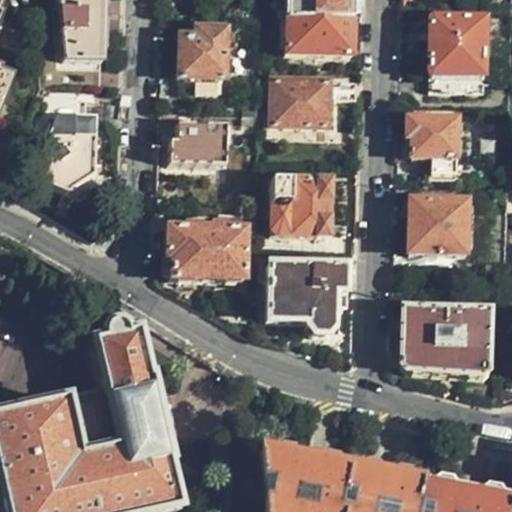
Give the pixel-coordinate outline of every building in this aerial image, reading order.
[(27,0),(29,14),(36,90),(96,90),(98,0),(27,0)] [(282,0),(283,22),(348,23),(349,13),(349,5),(357,5),(357,0),(282,0)] [(0,152),(6,155),(36,90),(29,14),(0,2),(0,152)] [(348,47),(348,23),(283,22),(282,57),(347,59),(348,47)] [(482,84),(483,28),(429,26),(425,96),(453,98),(454,84),(482,84)] [(220,94),(221,32),(193,31),(193,38),(175,38),(175,79),(179,80),(179,93),(220,94)] [(323,129),(324,100),(347,101),(348,86),(271,84),(270,128),(323,129)] [(92,178),(92,120),(85,120),(85,96),(43,95),(41,137),(50,137),(34,174),(43,175),(43,201),(71,201),(92,178)] [(453,182),(454,125),(405,124),(405,144),(409,144),(409,164),(435,165),(435,181),(453,182)] [(221,149),(221,129),(167,128),(164,168),(213,170),(214,149),(221,149)] [(323,241),(324,184),(267,182),(266,206),(271,205),(269,239),(323,241)] [(465,260),(464,210),(409,209),(408,259),(465,260)] [(239,285),(240,217),(207,217),(206,231),(163,230),(163,260),(169,260),(168,283),(239,285)] [(0,283),(11,257),(0,251),(0,283)] [(330,331),(331,296),(341,296),(341,271),(265,268),(263,326),(303,328),(303,332),(311,341),(322,341),(330,331)] [(486,378),(486,319),(402,315),(399,371),(406,378),(479,385),(486,378)] [(167,467),(147,382),(145,383),(135,336),(124,339),(120,333),(115,328),(108,328),(103,331),(99,337),(99,344),(88,347),(99,396),(0,417),(0,511),(173,511),(163,468),(167,467)] [(262,511),(344,511),(350,479),(307,471),(259,462),(262,511)] [(350,479),(344,511),(421,511),(425,495),(388,487),(350,479)] [(425,495),(421,511),(509,511),(510,511),(468,503),(425,495)]
